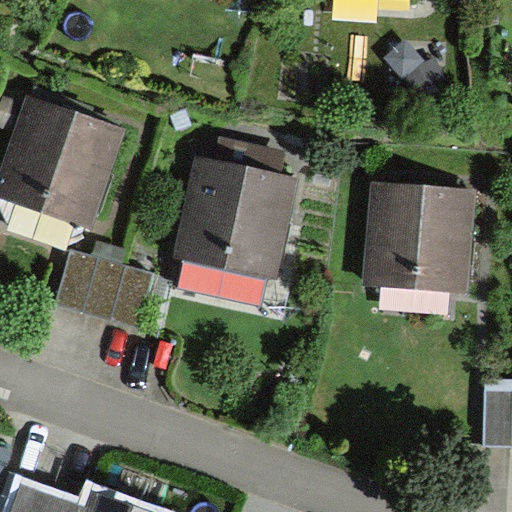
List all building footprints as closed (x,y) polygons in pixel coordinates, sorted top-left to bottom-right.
[(0,198),(90,229),(123,133),(68,114),(28,101),(0,182),(0,198)] [(272,283),(296,184),(226,168),(201,162),(177,261),(272,283)] [(472,301),(484,194),(417,188),(374,183),(363,290),(472,301)] [(155,277),(71,254),(57,306),(141,329),(155,277)] [(511,395),(487,395),(485,450),(511,450),(511,395)] [(79,511),(20,491),(12,511),(134,511),(94,498),(88,511),(79,511)]
